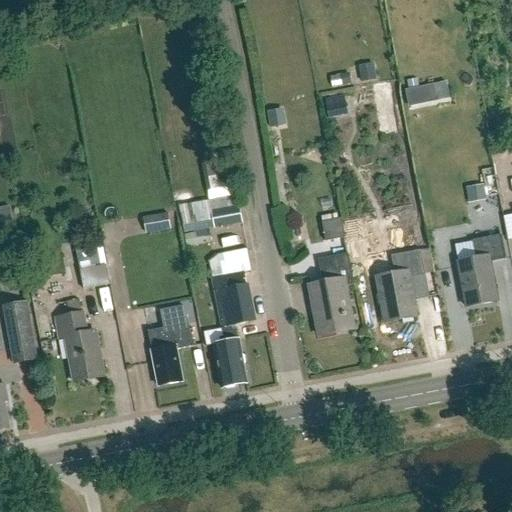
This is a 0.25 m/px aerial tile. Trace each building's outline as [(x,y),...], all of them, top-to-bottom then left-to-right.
[(417,80),(407,82),(409,90),(419,88),(417,80)] [(446,83),(426,87),(429,103),(449,99),(446,83)] [(390,84),(374,87),(382,135),(398,132),(390,84)] [(326,107),(329,119),(348,116),(346,103),(326,107)] [(486,185),(469,188),(471,203),(488,200),(486,185)] [(214,229),(242,224),(239,206),(211,211),(214,229)] [(180,216),(183,239),(210,235),(207,212),(180,216)] [(142,232),(166,231),(165,214),(141,215),(142,232)] [(325,242),(345,238),(341,219),(321,223),(325,242)] [(467,308),(498,302),(490,262),(506,259),(501,236),(473,242),(477,259),(458,263),(467,308)] [(377,238),(350,244),(353,256),(379,250),(377,238)] [(77,286),(105,284),(104,264),(96,264),(95,242),(74,243),(77,286)] [(212,280),(244,274),(251,272),(246,250),(219,255),(209,263),(212,280)] [(386,323),(416,317),(409,278),(425,275),(420,252),(392,257),(393,262),(375,265),(378,279),(386,323)] [(320,336),(353,330),(345,287),(354,286),(348,255),(321,260),(326,284),(311,287),(320,336)] [(223,389),(247,384),(236,327),(254,323),(244,274),(212,280),(224,338),(221,339),(222,344),(214,345),(223,389)] [(13,366),(38,361),(27,302),(3,307),(13,366)] [(46,314),(35,316),(39,337),(51,334),(46,314)] [(57,319),(59,334),(61,340),(66,339),(74,383),(104,377),(96,332),(87,334),(83,314),(57,319)] [(148,332),(152,352),(159,387),(182,383),(176,351),(194,347),(189,324),(148,332)]
